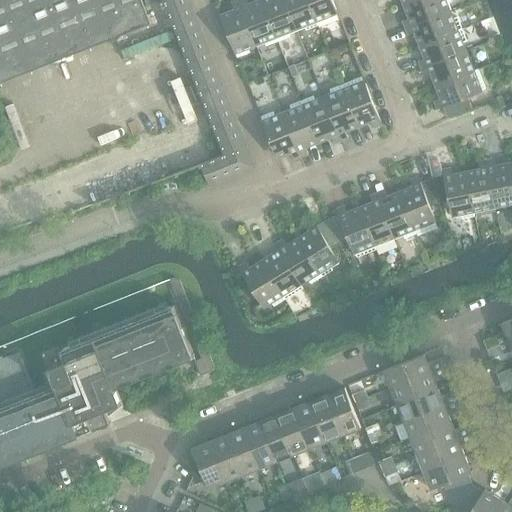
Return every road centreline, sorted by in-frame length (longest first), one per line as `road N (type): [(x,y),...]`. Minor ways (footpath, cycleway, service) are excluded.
road 1 (residential): [(142,511),(173,438),(459,320)]
road 2 (residential): [(274,180),(313,184),(410,145),(352,0)]
road 3 (residential): [(274,180),(203,0)]
road 4 (unknown): [(0,180),(173,104)]
road 5 (residential): [(115,215),(186,200),(227,205),(274,180)]
road 6 (residential): [(511,453),(459,320)]
road 7 (residential): [(0,258),(115,215)]
